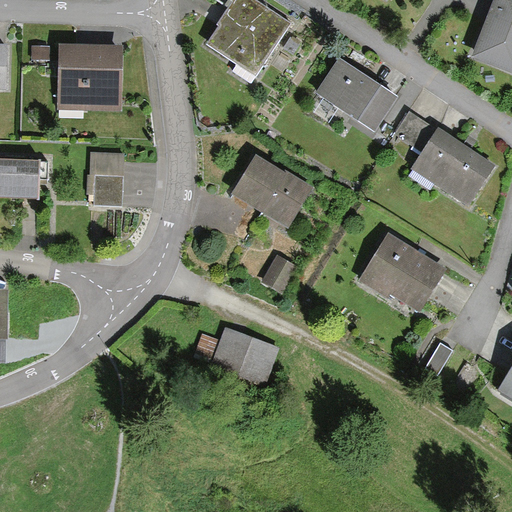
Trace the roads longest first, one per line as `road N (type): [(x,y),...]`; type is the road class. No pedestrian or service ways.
road 1 (unclassified): [(128,304),(163,255),(181,190),(164,11)]
road 2 (track): [(263,317),(391,381),(511,463)]
road 3 (residential): [(511,130),(314,0)]
road 4 (residential): [(0,8),(164,11)]
road 5 (unclassified): [(0,394),(50,373),(128,304)]
road 6 (residential): [(0,259),(79,273),(128,304)]
